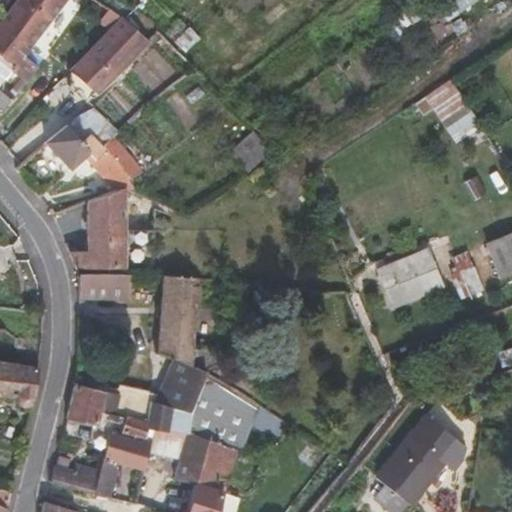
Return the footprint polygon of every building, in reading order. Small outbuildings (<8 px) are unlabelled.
[(65,0),(16,0),(7,12),(0,21),(0,24),(30,47),(65,0)] [(114,13),(97,0),(89,0),(88,2),(109,19),(114,13)] [(437,0),(452,18),(475,0),(437,0)] [(115,76),(147,40),(124,19),(63,79),(94,108),(102,100),(96,92),(115,76)] [(26,81),(39,66),(25,55),(30,47),(0,24),(0,53),(15,65),(12,69),(26,81)] [(469,64),(479,56),(472,45),(462,52),(469,64)] [(0,53),(0,70),(6,76),(12,69),(15,65),(0,53)] [(450,78),(424,96),(455,141),(481,124),(450,78)] [(113,135),(118,129),(98,112),(90,120),(109,137),(113,135)] [(113,135),(109,137),(103,145),(90,134),(82,141),(66,126),(46,142),(71,168),(85,156),(118,192),(123,190),(127,189),(133,191),(133,185),(132,183),(128,178),(142,171),(113,135)] [(252,131),(229,150),(247,171),(270,152),(252,131)] [(472,190),(482,185),(478,178),(468,183),(472,190)] [(490,199),(482,185),(472,190),(480,204),(490,199)] [(71,253),(76,266),(153,266),(153,248),(123,248),(123,190),(118,192),(89,202),(89,252),(71,253)] [(511,230),(451,255),(466,293),(511,275),(511,230)] [(201,257),(202,236),(183,236),(183,265),(197,266),(197,257),(201,257)] [(442,286),(427,249),(379,269),(394,306),(442,286)] [(82,273),(82,297),(128,297),(128,274),(82,273)] [(197,278),(165,275),(159,351),(175,358),(191,364),(197,278)] [(175,358),(157,403),(190,413),(196,396),(205,372),(198,367),(191,364),(175,358)] [(34,401),(39,367),(4,362),(2,361),(0,360),(0,396),(17,399),(19,405),(22,408),(25,409),(29,409),(30,407),(33,404),(34,401)] [(218,511),(237,453),(244,453),(259,405),(205,372),(196,396),(200,399),(198,403),(221,418),(212,442),(188,434),(193,414),(190,413),(157,403),(150,401),(146,420),(150,421),(146,443),(144,451),(181,459),(177,476),(198,483),(189,511),(218,511)] [(108,434),(146,443),(150,421),(146,420),(99,411),(103,391),(76,385),(68,418),(88,421),(86,439),(106,443),(108,434)] [(99,411),(146,420),(150,401),(152,393),(121,386),(119,394),(103,391),(99,411)] [(442,464),(452,472),(461,460),(460,446),(424,418),(374,480),(407,507),(442,464)] [(100,470),(94,494),(109,498),(117,463),(141,468),(144,451),(146,443),(108,434),(106,443),(100,470)] [(56,467),(51,483),(94,494),(100,470),(73,465),(71,471),(56,467)] [(74,511),(75,511),(47,501),(43,500),(41,511),(74,511)]
